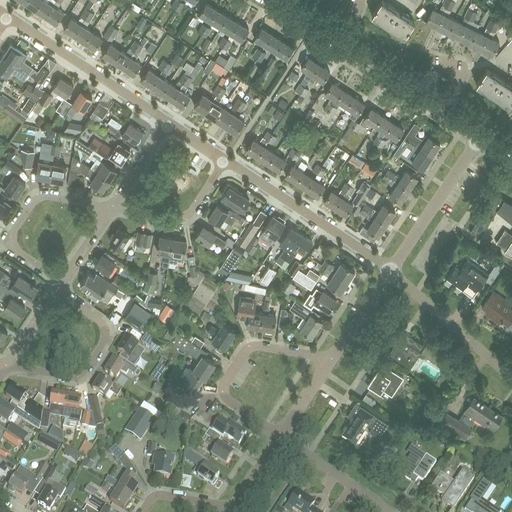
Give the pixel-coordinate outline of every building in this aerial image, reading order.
[(26,0),(25,2),(35,9),(41,0),(26,0)] [(41,0),(35,9),(46,16),(53,5),(46,0),(41,0)] [(56,23),(64,12),(58,7),(61,3),(60,2),(61,0),(56,0),(53,5),(46,16),(56,23)] [(141,10),(144,5),(133,0),(131,5),(141,10)] [(180,0),(175,0),(171,7),(175,9),(180,1),(180,0)] [(404,35),(414,20),(383,0),(380,0),(371,14),(404,35)] [(437,27),(450,0),(444,0),(442,5),(442,4),(439,10),(433,7),(426,21),(437,27)] [(450,0),(437,27),(448,32),(455,18),(448,15),(455,0),(454,0),(450,0)] [(180,1),(175,9),(179,12),(184,3),(180,1)] [(210,20),(217,9),(206,2),(199,14),(210,20)] [(78,21),(71,16),(64,28),(74,34),(90,11),(86,8),(80,16),(78,21)] [(448,32),(459,38),(466,24),(468,19),(473,10),(468,8),(461,21),(455,18),(448,32)] [(227,15),(217,9),(210,20),(220,27),(227,15)] [(466,24),(459,38),(470,43),(477,29),(470,26),(473,21),(477,13),(473,10),(468,19),(466,24)] [(74,34),(80,38),(84,41),(92,30),(86,26),(94,14),(90,11),(74,34)] [(220,27),(231,33),(238,22),(227,15),(220,27)] [(481,49),(490,30),(494,21),(490,19),(486,28),(484,32),(477,29),(470,43),(481,49)] [(492,54),(499,40),(492,37),(495,32),(499,24),(494,21),(490,30),(481,49),(492,54)] [(249,28),(238,22),(231,33),(242,40),(249,28)] [(107,39),(115,27),(110,24),(103,36),(107,39)] [(197,32),(202,35),(207,26),(203,24),(197,32)] [(211,29),(207,26),(202,35),(206,37),(211,29)] [(115,27),(107,39),(111,42),(119,30),(115,27)] [(265,45),(272,33),(261,27),(254,38),(265,45)] [(95,48),(102,37),(92,30),(84,41),(95,48)] [(283,40),(272,33),(265,45),(276,51),(283,40)] [(218,45),(222,47),(228,39),(223,36),(218,45)] [(134,74),(141,63),(135,59),(139,54),(138,54),(143,46),(147,39),(144,37),(139,43),(123,67),(134,74)] [(231,41),(228,39),(222,47),(223,47),(217,56),(221,58),(226,50),(231,41)] [(113,60),(123,67),(139,43),(135,40),(130,48),(129,47),(126,53),(120,49),(113,60)] [(286,58),(293,47),(283,40),(276,51),(286,58)] [(102,53),(113,60),(120,49),(110,42),(102,53)] [(26,55),(10,44),(2,56),(27,73),(32,67),(22,61),(26,55)] [(174,53),(176,47),(168,45),(166,50),(174,53)] [(256,59),(262,50),(257,48),(252,56),(256,59)] [(262,50),(256,59),(261,62),(266,53),(262,50)] [(24,79),(27,73),(2,56),(0,59),(0,71),(6,76),(10,70),(24,79)] [(224,67),(225,68),(230,70),(236,59),(231,56),(228,62),(224,67)] [(301,67),(308,71),(304,77),(308,80),(312,74),(319,63),(308,56),(301,67)] [(271,68),(277,60),(272,57),(266,65),(271,68)] [(162,70),(167,62),(163,59),(158,67),(162,70)] [(189,59),(184,63),(190,70),(195,66),(189,59)] [(159,75),(152,86),(162,93),(169,82),(164,78),(167,74),(166,73),(172,65),(167,62),(162,70),(159,75)] [(319,63),(312,74),(308,80),(313,83),(317,77),(323,81),(330,70),(319,63)] [(41,82),(49,70),(43,66),(35,77),(41,82)] [(141,79),(152,86),(159,75),(149,68),(141,79)] [(508,104),(511,98),(511,85),(486,68),(476,82),(508,104)] [(169,82),(162,93),(172,100),(180,89),(188,76),(184,73),(178,81),(175,85),(169,82)] [(65,96),(73,85),(59,76),(52,87),(65,96)] [(188,76),(180,89),(172,100),(183,107),(190,95),(185,92),(188,87),(187,86),(193,78),(188,76)] [(0,85),(2,82),(0,81),(0,97),(7,102),(8,103),(10,99),(2,94),(1,96),(0,95),(0,85)] [(328,112),(336,99),(343,88),(333,81),(326,92),(332,96),(324,109),(328,112)] [(295,90),(299,93),(304,86),(300,83),(295,90)] [(217,94),(222,86),(218,84),(213,92),(217,94)] [(217,94),(214,100),(205,112),(215,119),(219,114),(224,106),(218,103),(222,97),(221,97),(226,89),(222,86),(217,94)] [(308,89),(304,86),(299,93),(304,96),(308,89)] [(341,102),(347,106),(354,95),(343,88),(336,99),(328,112),(332,115),(341,102)] [(37,100),(43,104),(46,105),(53,95),(44,89),(37,100)] [(83,110),(91,97),(81,90),(72,103),(68,100),(60,112),(69,118),(77,106),(83,110)] [(195,105),(205,112),(214,100),(203,93),(195,105)] [(348,125),(352,128),(357,121),(355,120),(358,114),(357,114),(365,102),(354,95),(347,106),(354,110),(350,117),(353,119),(348,125)] [(55,109),(60,112),(68,100),(63,97),(55,109)] [(237,109),(242,100),(238,98),(233,106),(237,109)] [(246,103),(242,100),(237,109),(241,111),(246,103)] [(92,111),(97,114),(103,105),(99,102),(92,111)] [(103,105),(97,114),(101,117),(108,108),(103,105)] [(282,119),(288,110),(280,105),(274,113),(282,119)] [(215,119),(226,126),(234,113),(224,106),(219,114),(215,119)] [(369,120),(375,124),(382,114),(371,107),(364,118),(363,117),(359,123),(357,121),(352,128),(357,131),(361,125),(365,127),(369,120)] [(21,113),(17,120),(21,123),(26,117),(21,113)] [(236,133),(245,120),(234,113),(226,126),(236,133)] [(393,120),(382,114),(375,124),(386,131),(393,120)] [(114,118),(106,129),(114,134),(117,130),(118,130),(119,129),(123,124),(114,118)] [(397,138),(404,127),(393,120),(386,131),(397,138)] [(117,130),(114,134),(125,142),(128,138),(135,142),(142,131),(129,122),(123,131),(122,131),(121,131),(119,129),(118,130),(117,130)] [(418,134),(422,125),(417,123),(413,132),(418,134)] [(268,141),(272,134),(267,131),(263,137),(263,138),(268,141)] [(440,143),(428,135),(427,136),(425,135),(422,139),(409,131),(404,138),(407,140),(415,145),(419,148),(420,147),(432,155),(440,143)] [(277,137),(272,134),(268,141),(272,144),(277,137)] [(373,142),(377,145),(382,137),(378,135),(373,142)] [(247,149),(258,156),(265,145),(268,141),(263,138),(263,137),(262,136),(259,141),(254,138),(247,149)] [(382,137),(377,145),(382,147),(386,140),(382,137)] [(297,150),(301,144),(295,140),(291,146),(294,148),(297,150)] [(420,147),(419,148),(415,145),(407,140),(404,145),(411,150),(407,157),(412,160),(423,168),(432,155),(420,147)] [(102,142),(96,151),(107,159),(110,154),(121,162),(126,155),(127,156),(130,152),(129,151),(129,150),(118,142),(113,149),(107,145),(103,142),(102,142)] [(35,176),(49,178),(51,168),(52,162),(54,152),(56,144),(51,143),(49,151),(48,152),(47,152),(46,154),(45,155),(44,156),(43,161),(38,160),(35,176)] [(301,144),(297,150),(300,152),(303,154),(307,148),(301,144)] [(258,156),(268,163),(276,152),(265,145),(258,156)] [(21,149),(20,154),(25,165),(32,166),(34,151),(21,149)] [(97,172),(97,171),(110,179),(117,169),(104,161),(103,162),(100,161),(103,157),(93,150),(88,157),(95,161),(90,167),(91,168),(97,172)] [(279,170),(286,159),(276,152),(268,163),(279,170)] [(350,159),(361,166),(363,162),(353,155),(350,159)] [(73,156),(70,171),(77,172),(82,173),(82,172),(87,175),(91,168),(90,167),(73,156)] [(8,159),(4,165),(11,170),(9,173),(13,176),(5,188),(12,193),(10,195),(14,197),(16,195),(17,196),(26,182),(16,176),(17,174),(21,168),(8,159)] [(372,174),(377,167),(366,160),(361,167),(372,174)] [(66,165),(52,162),(51,168),(49,178),(63,181),(66,165)] [(317,173),(321,166),(317,163),(312,170),(317,173)] [(286,174),(297,181),(304,171),(293,164),(286,174)] [(321,166),(317,173),(322,176),(326,169),(321,166)] [(110,179),(97,171),(97,172),(91,168),(87,175),(92,179),(90,181),(103,190),(110,179)] [(388,169),(385,174),(393,179),(396,175),(388,169)] [(398,181),(409,189),(417,176),(406,169),(398,181)] [(314,178),(304,171),(297,181),(307,189),(314,178)] [(382,178),(390,184),(393,179),(385,174),(382,178)] [(318,196),(325,185),(314,178),(307,189),(318,196)] [(325,200),(335,207),(342,196),(350,184),(346,181),(338,193),(332,189),(325,200)] [(409,189),(398,181),(390,194),(401,201),(409,189)] [(247,201),(249,198),(236,190),(237,188),(228,182),(222,191),(224,192),(221,195),(234,204),(233,205),(242,211),(248,202),(247,201)] [(358,205),(370,187),(362,182),(356,191),(358,192),(352,201),(358,205)] [(342,196),(335,207),(346,214),(353,203),(348,200),(351,195),(350,195),(355,187),(350,184),(342,196)] [(0,212),(3,215),(10,204),(3,199),(5,197),(0,193),(0,212)] [(511,202),(504,198),(498,195),(492,204),(490,202),(471,230),(480,236),(498,210),(511,221),(511,232),(505,228),(496,242),(506,248),(505,251),(511,254),(511,202)] [(370,211),(372,207),(365,202),(362,206),(370,211)] [(384,203),(378,211),(372,207),(370,211),(387,223),(395,210),(384,203)] [(219,225),(223,219),(226,221),(229,221),(231,223),(234,219),(237,221),(240,216),(229,208),(227,211),(216,204),(212,211),(211,210),(209,210),(207,214),(207,216),(208,216),(208,217),(219,225)] [(370,211),(362,206),(359,211),(367,216),(370,211)] [(260,209),(252,222),(258,226),(266,214),(260,209)] [(373,219),(367,228),(378,235),(379,235),(387,223),(370,211),(367,216),(373,219)] [(284,222),(283,222),(284,220),(278,216),(276,218),(272,215),(264,227),(262,225),(256,234),(270,243),(275,235),(284,222)] [(223,247),(227,242),(215,234),(202,225),(196,235),(209,244),(211,240),(223,247)] [(378,235),(367,228),(363,225),(359,231),(374,241),(378,235)] [(120,247),(129,234),(119,227),(110,240),(120,247)] [(280,256),(284,259),(288,253),(301,234),(290,227),(282,239),(287,243),(284,248),(285,249),(280,256)] [(145,251),(146,245),(149,246),(151,234),(138,231),(135,244),(136,244),(135,250),(145,251)] [(312,241),(301,234),(288,253),(284,259),(289,262),(294,254),(295,255),(299,250),(303,253),(312,241)] [(168,267),(169,261),(173,238),(160,235),(157,250),(160,251),(159,257),(159,259),(161,260),(163,261),(162,266),(168,267)] [(248,243),(245,248),(244,249),(251,254),(256,247),(254,245),(258,239),(253,235),(248,243)] [(174,238),(173,238),(169,261),(177,263),(177,260),(183,261),(187,241),(179,239),(179,238),(175,237),(174,238)] [(245,248),(248,243),(239,238),(236,242),(245,248)] [(245,248),(236,242),(232,247),(234,249),(231,253),(238,258),(244,249),(245,248)] [(105,251),(104,254),(102,252),(95,263),(108,272),(111,267),(118,271),(124,263),(105,251)] [(477,291),(489,273),(468,259),(461,269),(455,265),(447,278),(463,289),(473,296),(477,290),(477,291)] [(499,259),(491,270),(497,274),(505,263),(499,259)] [(302,263),(296,260),(288,272),(294,275),(302,263)] [(328,269),(333,272),(348,282),(355,271),(340,262),(337,267),(331,264),(328,269)] [(197,272),(196,264),(188,266),(190,276),(188,276),(189,285),(199,284),(204,276),(197,272)] [(269,266),(267,270),(261,280),(267,284),(276,271),(269,266)] [(330,278),(326,283),(341,292),(348,282),(333,272),(328,269),(327,268),(324,274),(330,278)] [(316,281),(306,275),(298,269),(293,277),(299,281),(311,289),(316,281)] [(310,269),(306,275),(316,281),(320,275),(310,269)] [(156,283),(158,273),(149,271),(147,281),(156,283)] [(88,273),(80,285),(89,292),(88,294),(96,300),(98,296),(100,297),(107,302),(113,294),(114,294),(118,288),(96,273),(93,277),(88,273)] [(228,273),(225,279),(248,284),(252,277),(237,274),(237,275),(228,273)] [(9,277),(4,284),(8,287),(10,288),(16,292),(17,293),(19,289),(31,297),(38,286),(25,278),(19,274),(15,280),(9,277)] [(116,275),(111,282),(116,285),(123,290),(127,283),(116,275)] [(0,295),(1,296),(0,297),(7,302),(4,307),(18,316),(25,305),(12,297),(5,292),(8,287),(4,284),(0,281),(0,295)] [(147,281),(142,292),(146,294),(150,296),(156,283),(147,281)] [(245,283),(244,289),(265,294),(266,288),(245,283)] [(284,291),(289,294),(294,286),(289,283),(284,291)] [(118,288),(114,294),(120,298),(124,292),(118,288)] [(321,305),(329,310),(336,299),(323,290),(321,292),(316,288),(311,294),(309,293),(303,303),(311,309),(313,306),(318,309),(321,305)] [(508,325),(511,318),(511,303),(493,290),(482,306),(492,313),(490,316),(499,323),(501,320),(508,325)] [(132,302),(137,297),(133,293),(128,298),(132,302)] [(260,328),(262,313),(254,311),(256,299),(239,296),(236,319),(247,320),(246,326),(260,328)] [(303,303),(296,299),(291,307),(297,311),(296,313),(307,320),(300,329),(311,336),(322,320),(317,317),(319,314),(311,309),(303,303)] [(276,315),(268,313),(270,301),(264,300),(262,313),(260,328),(273,330),(276,315)] [(151,313),(135,301),(123,318),(140,329),(151,313)] [(280,314),(278,327),(285,328),(287,315),(280,314)] [(221,353),(235,332),(222,323),(218,330),(211,325),(207,331),(215,335),(212,339),(218,343),(214,348),(221,353)] [(191,342),(169,327),(163,336),(179,347),(178,348),(178,350),(182,352),(184,352),(185,350),(199,360),(193,370),(189,367),(182,377),(197,387),(203,378),(204,378),(214,364),(204,357),(208,352),(200,347),(191,342)] [(434,361),(439,353),(426,344),(424,346),(403,331),(388,353),(410,367),(421,352),(434,361)] [(159,344),(146,335),(141,342),(154,351),(159,344)] [(195,336),(191,342),(200,347),(204,342),(195,336)] [(126,339),(118,351),(122,354),(120,357),(134,367),(141,357),(140,356),(144,351),(137,347),(138,346),(126,339)] [(105,371),(116,379),(121,372),(126,375),(129,371),(135,375),(138,371),(126,363),(125,365),(114,358),(105,371)] [(391,395),(403,377),(382,364),(368,385),(380,393),(383,389),(391,395)] [(151,378),(157,383),(161,378),(154,373),(151,378)] [(117,396),(123,389),(115,383),(112,386),(100,378),(93,389),(105,397),(110,391),(117,396)] [(11,403),(41,423),(44,408),(43,408),(33,402),(28,408),(23,405),(26,400),(25,399),(27,396),(26,395),(26,394),(13,385),(6,395),(13,400),(11,403)] [(63,412),(65,412),(68,395),(53,392),(48,413),(62,416),(63,412)] [(78,422),(81,410),(79,410),(81,398),(68,395),(65,412),(71,414),(70,420),(78,422)] [(362,400),(372,408),(376,402),(365,395),(362,400)] [(494,426),(501,416),(473,397),(459,419),(446,411),(439,421),(464,438),(471,428),(469,426),(475,417),(485,424),(487,421),(494,426)] [(121,405),(131,416),(139,410),(129,398),(121,405)] [(146,401),(143,406),(156,416),(160,412),(146,401)] [(15,412),(20,415),(19,418),(26,422),(27,422),(39,430),(41,423),(11,403),(9,406),(1,402),(0,403),(0,416),(2,417),(1,419),(5,422),(6,420),(8,422),(15,412)] [(369,432),(378,438),(388,424),(355,403),(349,412),(353,414),(342,432),(355,441),(364,428),(365,429),(368,424),(372,427),(369,432)] [(141,440),(155,419),(140,409),(126,430),(141,440)] [(170,418),(176,422),(186,428),(192,418),(182,412),(176,409),(170,418)] [(102,425),(99,410),(93,412),(96,426),(102,425)] [(192,418),(209,429),(212,431),(212,430),(217,422),(200,410),(192,418)] [(82,425),(88,426),(87,427),(96,429),(96,426),(93,412),(90,412),(90,414),(84,413),(82,425)] [(239,444),(246,434),(231,423),(229,426),(219,419),(217,422),(212,430),(223,437),(224,434),(239,444)] [(20,430),(13,425),(8,432),(15,437),(20,430)] [(0,428),(0,442),(3,439),(19,450),(23,443),(15,438),(0,428)] [(209,429),(202,440),(207,443),(215,449),(211,455),(225,465),(233,453),(219,444),(218,444),(216,443),(220,436),(212,431),(209,429)] [(50,439),(47,445),(56,451),(60,445),(50,439)] [(154,449),(155,445),(149,443),(147,455),(155,457),(153,467),(155,468),(154,474),(170,478),(174,459),(162,457),(163,451),(154,449)] [(116,446),(110,451),(126,469),(132,464),(116,446)] [(186,447),(184,458),(197,466),(201,469),(197,475),(212,485),(212,484),(213,485),(217,480),(215,479),(219,474),(205,465),(208,461),(193,451),(186,447)] [(423,482),(436,462),(426,456),(427,456),(414,448),(398,472),(414,483),(417,478),(423,482)] [(68,449),(63,456),(77,464),(81,457),(68,449)] [(6,460),(1,457),(0,456),(0,469),(6,473),(8,469),(12,472),(16,466),(11,463),(6,460)] [(42,480),(49,468),(42,463),(33,479),(41,483),(42,480)] [(16,490),(22,494),(33,477),(26,473),(26,472),(21,469),(17,475),(16,474),(9,486),(10,486),(8,488),(9,489),(13,492),(14,492),(16,490)] [(453,508),(474,476),(463,469),(455,481),(441,472),(432,487),(445,496),(442,501),(453,508)] [(117,490),(131,499),(138,487),(132,484),(135,478),(128,473),(124,479),(120,484),(114,481),(115,480),(109,477),(105,482),(111,486),(117,490)] [(472,498),(466,508),(471,511),(472,511),(473,511),(472,511),(500,511),(502,511),(483,498),(493,484),(484,478),(471,498),(472,498)] [(61,498),(66,489),(55,482),(49,491),(47,489),(38,504),(50,511),(58,497),(61,498)] [(108,491),(111,486),(105,482),(102,488),(108,491)] [(94,497),(98,491),(88,485),(85,491),(94,497)] [(125,509),(131,499),(117,490),(110,501),(125,509)] [(318,511),(311,507),(314,502),(297,490),(288,505),(298,511),(318,511)] [(90,502),(100,508),(104,503),(94,496),(90,502)] [(83,511),(82,511),(69,503),(63,511),(84,511),(83,511)]
